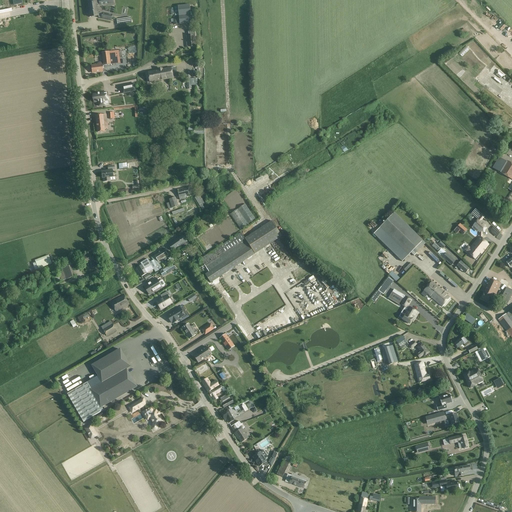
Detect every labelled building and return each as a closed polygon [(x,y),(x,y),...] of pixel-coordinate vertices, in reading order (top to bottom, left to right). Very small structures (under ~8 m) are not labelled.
[(91,0),(92,1),(88,1),(90,17),(98,16),(99,17),(111,20),(112,16),(98,12),(97,5),(114,3),(113,0),(99,0),(98,0),(91,0)] [(178,7),(174,7),(175,16),(179,16),(180,25),(192,24),(190,5),(178,6),(178,7)] [(506,27),(502,30),(507,35),(511,32),(506,27)] [(186,36),(187,43),(186,43),(187,47),(195,47),(193,35),(195,35),(195,30),(188,31),(189,36),(186,36)] [(102,53),(103,62),(99,62),(98,63),(97,64),(97,65),(92,66),(92,73),(103,72),(103,66),(111,65),(111,63),(116,63),(115,62),(120,61),(119,57),(122,56),(121,50),(109,52),(102,53)] [(172,68),(148,73),(150,82),(178,77),(176,67),(172,68)] [(190,75),(186,76),(187,90),(191,89),(191,86),(194,86),(194,89),(196,89),(198,89),(198,85),(197,78),(196,78),(190,79),(190,75)] [(134,83),(122,86),(123,93),(135,91),(134,83)] [(96,97),(91,98),(91,106),(98,105),(99,110),(106,109),(105,101),(107,101),(107,96),(98,97),(98,96),(96,96),(96,97)] [(98,132),(103,132),(105,132),(105,127),(108,127),(106,114),(96,116),(98,132)] [(511,191),(511,163),(508,161),(506,163),(498,158),(492,168),(511,179),(511,190),(511,192),(511,191)] [(107,171),(102,172),(103,178),(104,182),(107,181),(110,181),(110,177),(113,177),(112,170),(115,169),(114,166),(108,166),(108,170),(108,171),(107,171)] [(180,200),(185,199),(186,199),(186,195),(189,194),(192,194),(191,187),(188,188),(177,190),(180,200)] [(168,209),(172,208),(178,206),(175,198),(169,199),(170,202),(166,204),(168,209)] [(230,214),(240,229),(255,219),(245,204),(230,214)] [(475,209),(471,214),(478,219),(477,220),(472,226),(479,231),(480,232),(481,231),(484,226),(480,223),(481,221),(485,217),(482,214),(475,209)] [(394,213),(380,227),(409,255),(423,241),(394,213)] [(241,232),(200,260),(204,265),(201,267),(211,282),(282,236),(272,221),(245,239),(241,232)] [(460,223),(456,228),(460,231),(464,235),(467,230),(460,224),(460,223)] [(168,245),(173,251),(187,241),(182,235),(168,245)] [(476,260),(489,245),(480,237),(472,248),(473,248),(472,250),(468,247),(465,251),(469,254),(472,257),(476,260)] [(153,261),(150,263),(151,265),(153,268),(156,272),(163,268),(166,266),(165,265),(167,264),(165,261),(163,262),(162,260),(168,256),(164,249),(154,255),(151,258),(153,261)] [(443,258),(451,265),(455,262),(446,254),(442,250),(439,254),(443,258)] [(96,267),(96,266),(94,261),(95,261),(92,253),(83,257),(86,264),(89,262),(92,269),(96,267)] [(37,261),(40,268),(47,265),(45,258),(37,261)] [(457,266),(461,269),(460,270),(462,272),(463,271),(465,273),(469,269),(461,262),(457,266)] [(136,268),(141,277),(147,273),(145,270),(147,268),(147,267),(145,264),(142,265),(136,268)] [(173,264),(165,269),(169,273),(176,269),(173,264)] [(63,268),(67,279),(75,277),(70,265),(63,268)] [(61,282),(57,271),(52,274),(57,284),(61,282)] [(392,271),(388,274),(396,281),(399,278),(392,271)] [(157,278),(144,286),(150,296),(163,288),(157,278)] [(393,282),(388,278),(381,287),(385,290),(386,291),(393,282)] [(451,278),(448,282),(458,289),(461,285),(451,278)] [(501,284),(495,281),(491,279),(481,298),(489,302),(491,297),(509,305),(511,299),(511,290),(507,287),(501,297),(496,294),(501,284)] [(432,282),(424,291),(442,307),(450,298),(432,282)] [(411,300),(405,296),(394,289),(392,292),(404,299),(400,304),(406,307),(407,306),(411,300)] [(162,298),(155,302),(161,311),(173,304),(168,296),(170,295),(168,292),(161,296),(162,298)] [(124,296),(110,302),(116,312),(123,308),(129,304),(124,296)] [(408,309),(402,319),(405,321),(410,324),(414,316),(415,317),(418,313),(414,310),(407,306),(406,307),(408,309)] [(180,308),(167,315),(172,323),(172,322),(173,323),(179,319),(179,318),(184,316),(180,308)] [(467,314),(463,319),(472,325),(475,320),(467,314)] [(511,322),(506,314),(498,320),(511,337),(511,322)] [(211,323),(206,327),(209,332),(214,329),(211,323)] [(113,324),(103,330),(107,335),(116,330),(113,324)] [(188,324),(182,328),(190,339),(195,335),(188,324)] [(226,334),(219,338),(224,345),(228,351),(235,346),(226,334)] [(458,348),(462,345),(463,344),(465,346),(469,343),(464,337),(460,339),(454,343),(458,348)] [(392,344),(382,348),(388,365),(398,362),(392,344)] [(424,356),(429,352),(422,344),(418,348),(420,351),(417,354),(419,358),(423,355),(424,356)] [(467,349),(470,354),(478,349),(475,345),(467,349)] [(198,353),(194,356),(198,363),(204,359),(205,360),(211,356),(209,353),(210,353),(208,349),(207,349),(205,346),(197,352),(198,353)] [(99,376),(67,394),(84,422),(104,411),(102,407),(137,387),(127,370),(126,370),(126,369),(130,367),(120,349),(92,366),(99,376)] [(483,349),(477,352),(482,362),(488,358),(488,357),(484,350),(483,349)] [(316,359),(317,363),(328,359),(326,355),(316,359)] [(415,365),(419,383),(426,381),(430,380),(429,375),(427,376),(423,362),(415,365)] [(206,363),(196,369),(200,374),(210,368),(206,363)] [(469,371),(462,374),(466,382),(480,374),(477,368),(470,372),(469,371)] [(480,374),(466,382),(470,389),(476,386),(476,385),(484,381),(480,374)] [(208,392),(212,390),(220,385),(217,380),(211,384),(208,378),(201,382),(208,392)] [(213,390),(209,393),(214,401),(218,399),(215,395),(219,392),(219,393),(222,391),(224,392),(226,391),(224,388),(222,385),(220,386),(213,390)] [(441,404),(436,406),(438,411),(447,408),(446,404),(452,402),(450,394),(439,398),(441,404)] [(234,402),(229,395),(220,401),(224,408),(234,402)] [(144,398),(137,402),(129,407),(132,412),(141,407),(147,404),(144,398)] [(252,407),(249,401),(241,405),(244,411),(252,407)] [(149,415),(153,423),(152,426),(152,427),(152,428),(153,428),(153,429),(154,429),(154,430),(155,430),(156,430),(156,429),(157,429),(157,428),(158,424),(162,422),(162,421),(162,420),(161,418),(160,417),(156,410),(153,412),(151,407),(143,412),(146,417),(149,415)] [(221,413),(224,420),(226,419),(229,423),(234,420),(227,409),(221,413)] [(446,420),(448,419),(450,425),(453,424),(459,423),(456,414),(445,417),(444,413),(429,417),(432,425),(446,421),(446,420)] [(235,424),(231,427),(235,433),(234,434),(236,437),(237,437),(241,443),(245,440),(248,438),(242,429),(245,428),(242,423),(241,424),(239,421),(235,424)] [(85,428),(91,439),(97,435),(91,425),(85,428)] [(450,444),(453,443),(457,442),(459,448),(463,448),(469,446),(466,436),(460,437),(460,436),(449,439),(450,444)] [(414,446),(417,454),(429,449),(427,442),(414,446)] [(260,452),(253,457),(259,466),(263,464),(268,466),(269,464),(272,465),(275,459),(276,459),(275,459),(277,454),(274,452),(272,457),(270,460),(269,459),(267,456),(263,450),(260,452)] [(283,461),(277,474),(282,477),(289,463),(283,461)] [(455,470),(454,470),(455,476),(458,476),(458,477),(464,476),(463,472),(470,470),(469,465),(454,468),(455,470)] [(287,474),(285,481),(289,483),(304,488),(306,484),(306,482),(307,479),(300,477),(292,474),(291,476),(287,474)] [(435,482),(432,483),(433,488),(440,487),(444,486),(444,489),(447,489),(447,491),(459,489),(457,481),(446,483),(446,480),(439,481),(435,482)] [(361,498),(359,505),(363,506),(363,507),(365,508),(367,499),(368,493),(365,493),(362,492),(361,498)] [(413,508),(412,511),(420,511),(421,508),(421,504),(434,504),(434,497),(419,497),(419,499),(413,499),(413,508)]
